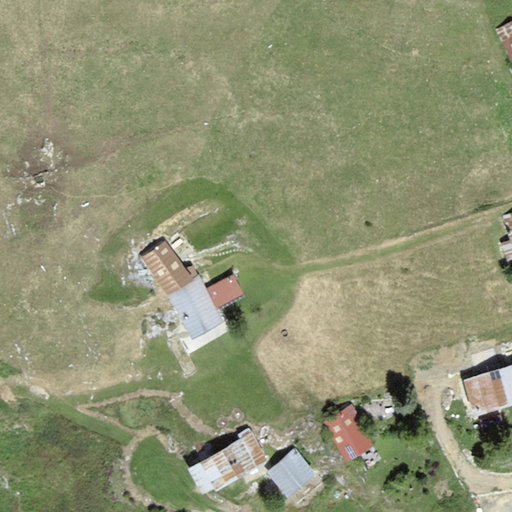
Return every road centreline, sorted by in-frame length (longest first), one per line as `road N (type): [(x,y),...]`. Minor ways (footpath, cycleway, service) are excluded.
road 1 (track): [(256,286),(511,206)]
road 2 (track): [(439,376),(436,414),(461,461),(475,475),(511,479)]
